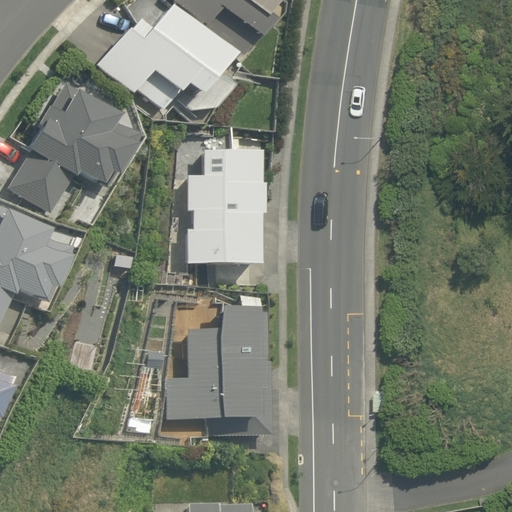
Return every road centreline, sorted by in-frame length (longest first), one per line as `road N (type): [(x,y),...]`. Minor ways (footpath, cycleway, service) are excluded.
road 1 (residential): [(388,0),(367,173),(373,511)]
road 2 (residential): [(0,93),(42,32),(80,0)]
